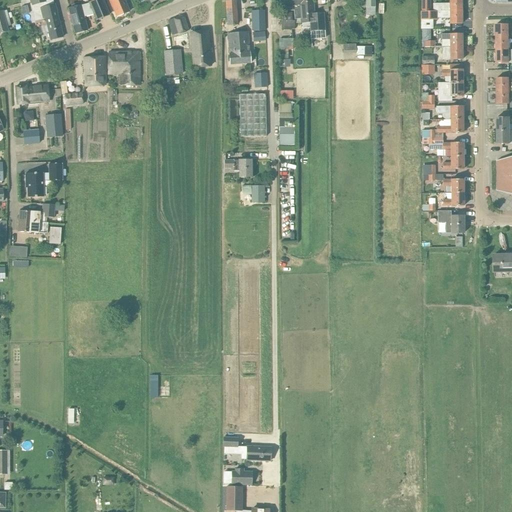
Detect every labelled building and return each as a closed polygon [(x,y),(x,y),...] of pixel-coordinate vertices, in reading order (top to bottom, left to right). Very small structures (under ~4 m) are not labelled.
[(95,21),(110,15),(103,0),(94,0),(89,2),(89,4),(81,6),(80,5),(68,9),(75,33),(87,30),(84,17),(93,14),(95,21)] [(109,0),(116,17),(129,11),(124,0),(109,0)] [(236,0),(225,1),(226,25),(238,25),(236,0)] [(279,0),(281,11),(294,10),(294,19),(300,18),(301,23),(302,23),(303,28),(310,27),(310,31),(310,38),(325,37),(324,30),(323,13),(314,14),(312,0),(279,0)] [(362,0),(362,7),(365,7),(365,15),(375,15),(375,7),(374,0),(362,0)] [(441,4),(432,4),(432,11),(442,11),(461,10),(461,0),(449,0),(449,4),(441,4)] [(45,28),(46,32),(49,33),(50,40),(63,37),(55,5),(55,4),(47,6),(39,8),(42,19),(45,18),(47,26),(45,28)] [(0,11),(0,33),(8,31),(7,26),(11,25),(6,10),(3,11),(0,11)] [(251,11),(251,31),(265,31),(265,10),(251,11)] [(449,24),(461,24),(461,10),(442,11),(432,11),(420,11),(420,20),(437,20),(437,18),(449,18),(449,24)] [(291,13),(281,13),(281,30),(288,30),(294,30),(294,21),(291,21),(291,13)] [(168,20),(171,35),(178,33),(178,34),(189,30),(184,14),(173,17),(173,18),(168,20)] [(496,24),(496,37),(508,37),(508,24),(496,24)] [(420,29),(420,47),(434,47),(434,41),(430,41),(430,29),(420,29)] [(207,31),(190,32),(193,67),(210,66),(207,31)] [(253,42),(265,41),(265,31),(252,32),(253,42)] [(248,32),(227,33),(230,64),(250,63),(248,32)] [(441,40),(441,47),(443,47),(462,46),(462,33),(449,34),(449,39),(441,40)] [(496,37),(496,50),(508,50),(508,37),(496,37)] [(276,40),(277,59),(287,59),(287,51),(294,50),(293,39),(276,40)] [(343,53),(356,53),(355,44),(342,44),(343,53)] [(450,54),(450,60),(462,59),(462,46),(443,47),(443,54),(450,54)] [(183,74),(180,49),(163,51),(165,76),(183,74)] [(511,49),(508,50),(496,50),(496,63),(508,63),(511,62),(511,49)] [(118,75),(119,85),(139,84),(139,51),(109,52),(107,75),(118,75)] [(434,65),(442,65),(442,56),(421,56),(421,65),(434,65)] [(85,81),(85,86),(105,85),(105,57),(83,58),(84,74),(82,75),(82,79),(85,81)] [(421,74),(427,74),(427,71),(434,72),(434,65),(421,65),(421,74)] [(450,77),(450,83),(462,83),(462,69),(450,69),(450,70),(441,70),(441,77),(450,77)] [(267,87),(266,72),(253,73),(254,88),(267,87)] [(496,78),(496,91),(511,90),(511,82),(509,83),(509,78),(496,78)] [(450,83),(438,83),(438,96),(438,100),(450,100),(450,96),(462,96),(462,83),(450,83)] [(15,87),(17,104),(49,101),(48,85),(27,87),(26,85),(15,87)] [(511,90),(496,91),(496,104),(509,104),(509,99),(511,98),(511,90)] [(65,107),(83,105),(82,92),(64,94),(65,107)] [(421,93),(421,101),(434,101),(434,95),(428,95),(428,93),(421,93)] [(239,94),(239,136),(265,136),(265,94),(239,94)] [(278,146),(294,146),(294,134),(292,134),(292,113),(291,113),(291,101),(279,101),(278,146)] [(445,119),(450,120),(450,119),(463,119),(463,106),(435,106),(435,114),(441,114),(441,117),(445,119)] [(49,137),(50,150),(60,150),(59,136),(62,136),(60,114),(45,115),(46,137),(49,137)] [(496,117),(496,131),(510,130),(510,124),(511,124),(511,117),(509,117),(496,117)] [(421,130),(421,138),(427,138),(442,138),(442,133),(450,133),(463,133),(463,119),(450,119),(450,120),(450,126),(436,126),(436,130),(421,130)] [(23,145),(39,144),(38,130),(22,131),(23,145)] [(496,131),(497,144),(511,143),(511,136),(510,137),(510,130),(496,131)] [(442,143),(442,138),(427,138),(428,145),(442,144),(442,150),(450,150),(450,156),(463,156),(463,142),(450,142),(450,143),(442,143)] [(442,163),(442,169),(450,169),(463,169),(463,156),(450,156),(450,162),(442,163)] [(511,156),(496,160),(497,191),(510,194),(510,191),(511,191),(511,156)] [(238,170),(238,177),(251,177),(251,160),(238,160),(238,159),(224,160),(224,169),(233,168),(233,171),(238,170)] [(27,188),(27,197),(43,197),(46,195),(46,188),(44,187),(44,181),(62,181),(62,163),(48,164),(48,174),(43,174),(43,172),(25,173),(25,188),(27,188)] [(423,173),(435,173),(435,165),(423,165),(423,173)] [(450,186),(450,192),(463,192),(463,179),(450,179),(442,179),(442,186),(450,186)] [(265,203),(265,186),(251,186),(252,203),(265,203)] [(442,199),(442,206),(451,206),(464,206),(463,192),(450,192),(451,199),(442,199)] [(33,222),(44,223),(45,218),(54,218),(55,205),(42,204),(41,212),(19,210),(18,220),(33,221),(33,222)] [(451,222),(451,233),(464,233),(464,216),(452,216),(452,211),(437,211),(437,222),(451,222)] [(33,221),(18,220),(18,231),(48,233),(48,231),(48,223),(44,223),(33,222),(33,221)] [(51,244),(60,245),(61,232),(48,231),(48,233),(47,238),(51,238),(51,244)] [(511,254),(493,254),(494,272),(511,271),(511,254)] [(434,290),(383,289),(382,319),(434,320),(434,290)] [(459,362),(443,361),(442,390),(433,389),(431,442),(367,439),(366,469),(465,474),(469,391),(457,391),(459,362)] [(148,397),(156,397),(156,375),(148,374),(148,397)] [(223,437),(223,446),(237,447),(238,438),(223,437)] [(246,447),(241,447),(241,459),(264,460),(270,460),(270,448),(246,447)] [(231,471),(231,485),(251,485),(252,472),(243,472),(243,469),(235,469),(235,471),(231,471)] [(113,476),(102,476),(103,484),(113,484),(113,476)] [(251,511),(240,510),(242,487),(227,486),(225,510),(235,511),(268,511),(268,509),(251,508),(251,511)] [(412,511),(413,500),(390,500),(389,511),(412,511)]
